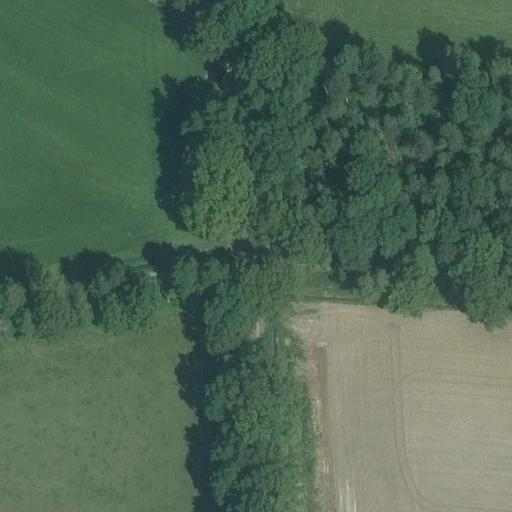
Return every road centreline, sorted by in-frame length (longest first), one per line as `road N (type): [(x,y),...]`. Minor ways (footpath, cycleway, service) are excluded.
road 1 (unclassified): [(256,511),(231,0)]
road 2 (track): [(0,294),(245,252)]
